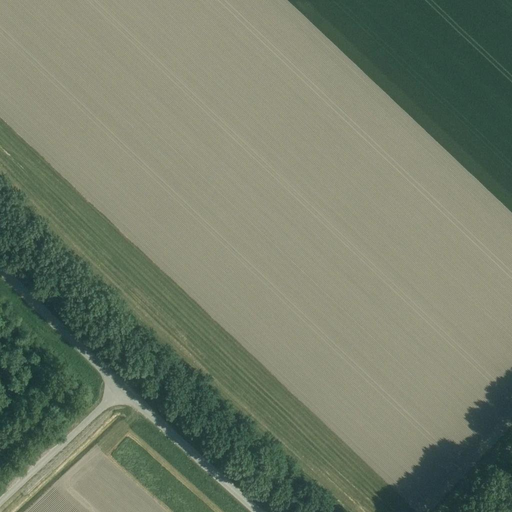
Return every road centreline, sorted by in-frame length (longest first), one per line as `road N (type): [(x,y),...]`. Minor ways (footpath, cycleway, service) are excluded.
road 1 (unclassified): [(259,511),(119,389)]
road 2 (unclassified): [(119,389),(0,266)]
road 3 (unclassified): [(119,389),(0,501)]
